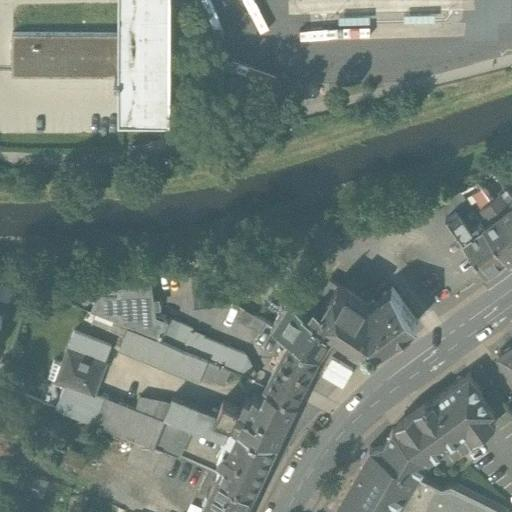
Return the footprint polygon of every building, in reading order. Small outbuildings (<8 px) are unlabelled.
[(169,0),(119,0),(119,34),(12,34),(11,75),(114,76),(114,81),(119,81),(119,117),(169,117),(169,0)] [(490,178),(478,185),(482,191),(494,185),(490,178)] [(478,185),(465,192),(469,198),(482,191),(478,185)] [(460,194),(452,199),(441,210),(452,225),(461,219),(456,212),(467,203),(460,194)] [(511,206),(508,210),(504,206),(507,204),(500,195),(490,202),(511,230),(511,206)] [(511,230),(490,202),(481,209),(487,218),(490,216),(493,220),(484,226),(507,258),(511,254),(511,230)] [(484,226),(473,235),(461,219),(452,225),(487,272),(501,262),(507,258),(484,226)] [(398,223),(380,250),(378,252),(391,261),(392,260),(390,259),(409,230),(398,223)] [(378,250),(361,238),(348,257),(365,269),(365,270),(366,271),(378,252),(380,250),(378,249),(378,250)] [(190,268),(169,271),(171,291),(192,289),(192,276),(190,268)] [(221,272),(192,276),(192,289),(194,310),(230,305),(221,272)] [(369,287),(355,278),(347,291),(375,309),(377,306),(371,302),(374,297),(366,292),(369,287)] [(347,291),(332,281),(309,316),(336,333),(352,344),(375,309),(347,291)] [(151,283),(99,291),(91,312),(160,340),(168,322),(167,322),(155,317),(151,283)] [(42,293),(31,288),(28,298),(39,302),(42,293)] [(390,290),(383,295),(383,297),(352,344),(351,346),(363,354),(374,354),(415,324),(392,297),(390,290)] [(309,316),(304,313),(306,312),(293,300),(273,330),(290,340),(320,357),(336,333),(309,316)] [(273,330),(245,314),(239,326),(259,336),(260,332),(273,339),(276,339),(287,345),(290,340),(273,330)] [(181,324),(168,319),(167,322),(168,322),(160,340),(159,341),(171,346),(181,324)] [(193,329),(181,324),(171,346),(182,351),(189,334),(190,334),(193,329)] [(159,341),(127,328),(119,349),(199,382),(201,376),(225,387),(232,371),(182,351),(171,346),(159,341)] [(190,334),(189,334),(182,351),(232,371),(254,380),(257,379),(255,377),(245,359),(245,357),(190,334)] [(287,345),(271,374),(272,375),(265,386),(273,390),(295,401),(320,357),(290,340),(287,345)] [(511,345),(498,355),(511,376),(511,345)] [(469,374),(427,404),(425,401),(396,422),(398,425),(392,429),(383,443),(370,447),(419,477),(427,463),(467,433),(473,441),(495,425),(488,416),(494,412),(480,393),(482,392),(469,374)] [(511,410),(511,391),(500,374),(490,381),(510,410),(509,411),(510,411),(511,410)] [(260,400),(253,396),(250,402),(246,400),(241,412),(222,403),(216,418),(171,399),(163,419),(193,431),(222,441),(228,425),(258,437),(276,443),(295,401),(273,390),(271,396),(264,392),(260,400)] [(257,437),(228,425),(222,441),(222,451),(217,462),(222,464),(217,475),(254,490),(276,443),(258,437),(257,437)] [(502,511),(503,511),(451,485),(442,488),(419,477),(370,447),(331,511),(502,511)] [(217,475),(200,511),(243,511),(254,490),(217,475)]
